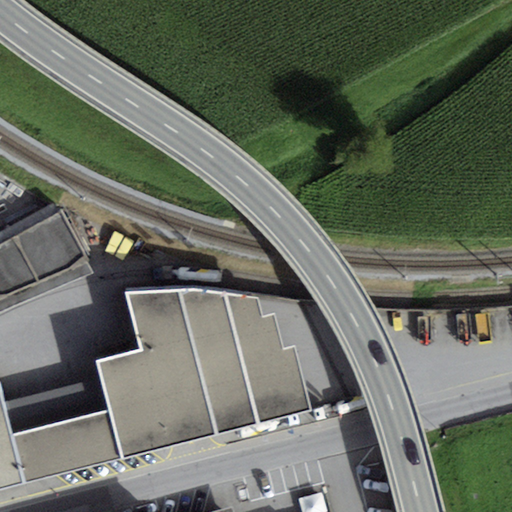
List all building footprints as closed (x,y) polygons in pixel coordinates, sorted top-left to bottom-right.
[(60,204),(0,239),(0,300),(90,263),(60,204)] [(179,290),(127,293),(141,349),(96,362),(109,410),(121,458),(310,410),(294,346),(283,349),(274,312),(262,315),(258,298),(226,293),(179,290)] [(12,436),(0,386),(0,488),(23,483),(12,436)] [(12,436),(23,483),(121,458),(109,410),(12,436)] [(511,511),(511,413),(450,428),(469,511),(511,511)] [(440,511),(424,450),(377,463),(390,511),(440,511)]
